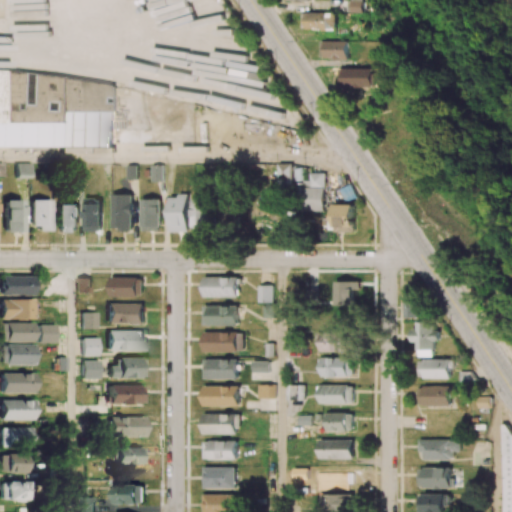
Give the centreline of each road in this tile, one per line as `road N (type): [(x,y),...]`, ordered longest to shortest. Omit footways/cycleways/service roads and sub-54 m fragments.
road 1 (secondary): [(511,392),(249,0)]
road 2 (residential): [(410,242),(386,260),(0,260)]
road 3 (residential): [(389,511),(386,260)]
road 4 (residential): [(175,511),(176,260)]
